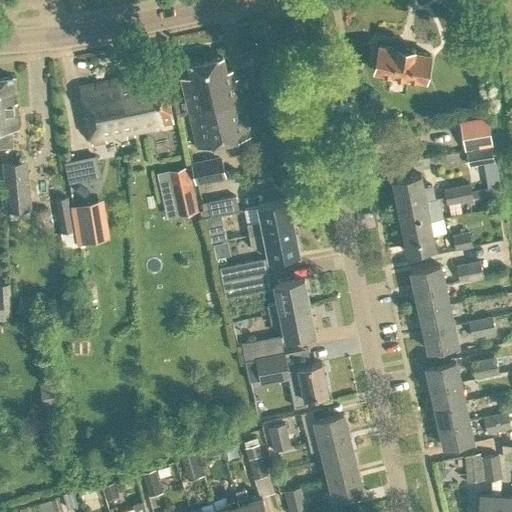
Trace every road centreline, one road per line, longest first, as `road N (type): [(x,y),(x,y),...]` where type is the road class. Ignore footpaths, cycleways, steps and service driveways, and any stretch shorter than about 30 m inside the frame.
road 1 (residential): [(399,510),(295,0)]
road 2 (tertiary): [(0,42),(251,0)]
